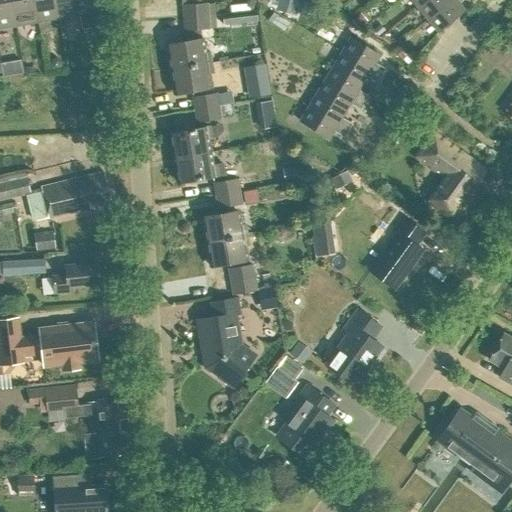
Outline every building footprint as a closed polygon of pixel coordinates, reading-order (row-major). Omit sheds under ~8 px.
[(0,0),(0,28),(16,26),(10,0),(0,0)] [(10,0),(16,26),(37,22),(32,0),(10,0)] [(32,0),(37,22),(58,18),(55,0),(32,0)] [(81,13),(82,28),(99,27),(97,7),(94,7),(93,0),(55,0),(58,18),(81,13)] [(183,0),(185,31),(209,29),(208,4),(201,4),(200,0),(183,0)] [(300,0),(278,0),(275,9),(295,16),(300,0)] [(424,0),(417,7),(427,19),(450,0),(424,0)] [(450,0),(427,19),(437,32),(464,10),(459,4),(462,0),(450,0)] [(227,17),(228,25),(257,22),(257,14),(227,17)] [(380,24),(373,30),(378,36),(385,29),(380,24)] [(349,37),(341,51),(381,75),(385,68),(375,62),(379,55),(349,37)] [(167,46),(171,70),(211,63),(209,53),(205,53),(203,39),(167,46)] [(341,51),(333,65),(362,83),(366,76),(377,82),(381,75),(341,51)] [(21,61),(1,64),(3,77),(23,73),(21,61)] [(171,70),(176,95),(211,88),(208,73),(213,73),(211,63),(171,70)] [(333,65),(324,79),(364,102),(369,95),(359,89),(362,83),(333,65)] [(244,80),(247,99),(268,95),(265,76),(244,80)] [(324,79),(316,93),(346,110),(350,104),(360,110),(364,102),(324,79)] [(217,93),(193,98),(198,123),(221,119),(217,93)] [(316,93),(308,107),(348,130),(352,123),(342,117),(346,110),(316,93)] [(300,121),(329,138),(334,131),(344,137),(348,130),(308,107),(300,121)] [(172,149),(174,158),(209,152),(207,139),(214,137),(218,136),(220,135),(221,133),(222,131),(222,125),(210,127),(194,130),(193,123),(175,127),(173,127),(171,134),(170,134),(170,137),(171,137),(169,148),(172,149)] [(466,192),(483,169),(434,132),(416,156),(445,178),(428,202),(453,221),(467,201),(466,192)] [(178,183),(218,175),(224,174),(222,163),(212,165),(209,152),(174,158),(178,183)] [(40,188),(47,220),(102,207),(101,202),(108,201),(102,174),(40,188)] [(0,181),(0,198),(30,192),(26,175),(0,181)] [(214,183),(216,196),(239,191),(237,179),(214,183)] [(239,191),(216,196),(218,208),(241,203),(239,191)] [(203,217),(207,241),(247,234),(245,224),(241,225),(238,211),(203,217)] [(396,232),(368,270),(394,289),(423,250),(416,245),(425,233),(402,216),(392,229),(396,232)] [(207,241),(212,266),(247,260),(244,246),(248,245),(247,234),(207,241)] [(58,240),(38,242),(39,250),(59,249),(58,240)] [(44,274),(43,261),(1,264),(2,277),(44,274)] [(99,285),(96,263),(63,267),(64,277),(50,278),(52,294),(70,292),(70,288),(99,285)] [(252,265),(228,269),(233,294),(256,289),(252,265)] [(277,309),(274,287),(256,289),(259,311),(277,309)] [(239,312),(237,297),(209,301),(212,317),(196,320),(204,367),(232,387),(255,355),(241,345),(236,313),(239,312)] [(347,334),(325,364),(354,386),(383,347),(372,339),(381,327),(353,307),(338,327),(347,334)] [(60,365),(61,371),(79,369),(78,362),(97,360),(92,322),(39,329),(39,335),(19,337),(17,317),(0,318),(0,365),(22,363),(21,356),(41,354),(43,367),(60,365)] [(499,377),(511,384),(511,338),(503,334),(489,360),(504,368),(499,377)] [(296,344),(289,354),(300,362),(308,352),(296,344)] [(294,378),(302,367),(285,354),(277,366),(294,378)] [(84,435),(86,459),(120,456),(119,448),(126,447),(125,431),(118,432),(117,420),(123,419),(121,398),(86,402),(87,406),(74,407),(72,385),(15,390),(16,408),(38,406),(39,414),(63,412),(64,420),(88,418),(90,435),(84,435)] [(333,421),(326,416),(334,405),(306,385),(292,404),(297,407),(276,436),(306,458),(333,421)] [(460,409),(437,441),(456,454),(456,453),(460,456),(459,458),(468,465),(470,463),(473,465),(470,469),(501,492),(511,476),(511,443),(494,430),(492,433),(473,420),(474,420),(460,409)] [(54,511),(108,511),(107,484),(92,485),(91,473),(52,476),(54,511)]
